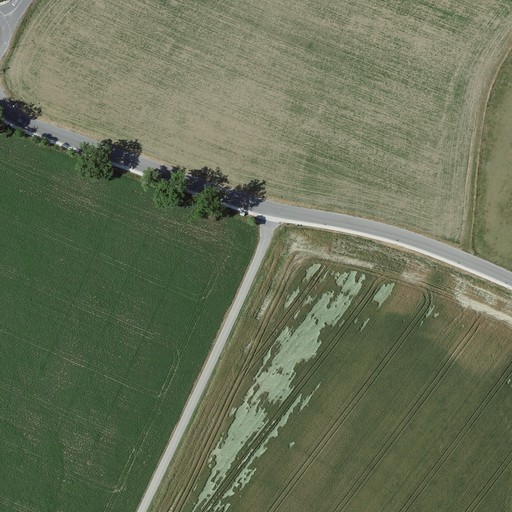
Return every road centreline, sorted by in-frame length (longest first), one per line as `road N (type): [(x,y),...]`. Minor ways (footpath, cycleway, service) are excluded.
road 1 (unclassified): [(143,511),(273,210)]
road 2 (tertiary): [(0,104),(37,128),(273,210)]
road 3 (tertiary): [(273,210),(416,241),(511,281)]
